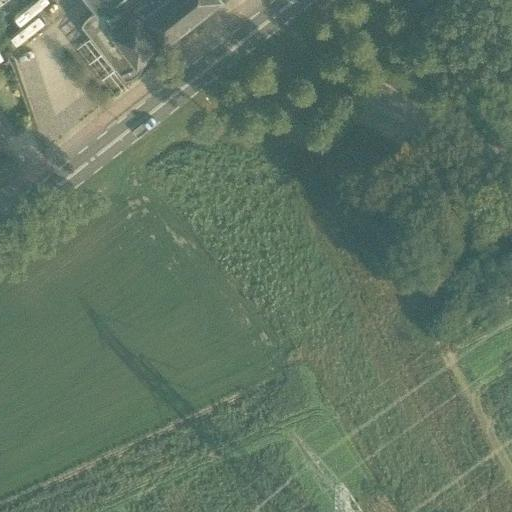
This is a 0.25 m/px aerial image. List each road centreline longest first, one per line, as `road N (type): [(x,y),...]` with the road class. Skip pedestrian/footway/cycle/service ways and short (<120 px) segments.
road 1 (primary): [(0,229),(294,0)]
road 2 (unclassified): [(511,164),(359,96)]
